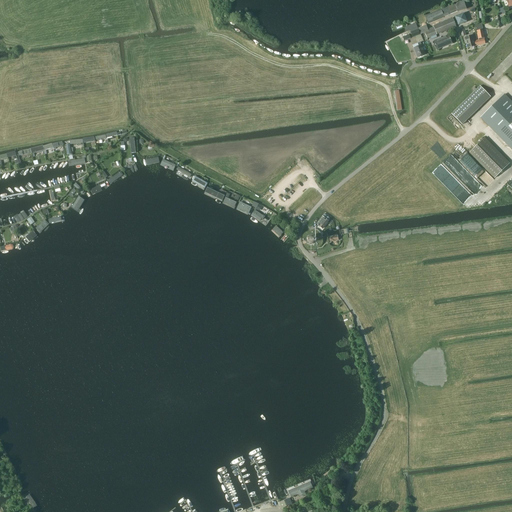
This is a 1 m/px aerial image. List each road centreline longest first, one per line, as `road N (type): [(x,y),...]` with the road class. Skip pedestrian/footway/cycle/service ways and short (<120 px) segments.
road 1 (unclassified): [(344,511),(383,409),(355,317),(298,235),(325,196),(424,116),(511,22)]
road 2 (track): [(209,34),(269,62),(333,66),(388,87),(404,133)]
